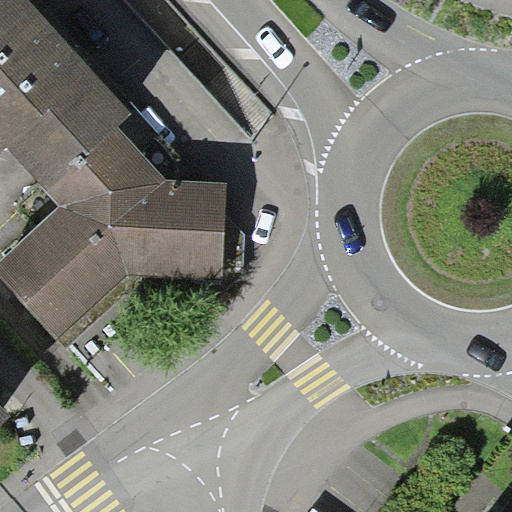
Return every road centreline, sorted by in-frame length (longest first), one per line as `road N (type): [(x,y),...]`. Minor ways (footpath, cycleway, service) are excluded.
road 1 (residential): [(370,290),(244,400),(191,429)]
road 2 (primary): [(242,0),(338,126),(352,163)]
road 3 (residential): [(191,429),(115,465),(49,511)]
road 4 (primary): [(466,80),(426,89),(391,110),(352,163)]
road 5 (primary): [(466,80),(342,0)]
road 6 (primary): [(352,163),(344,229),(370,290)]
